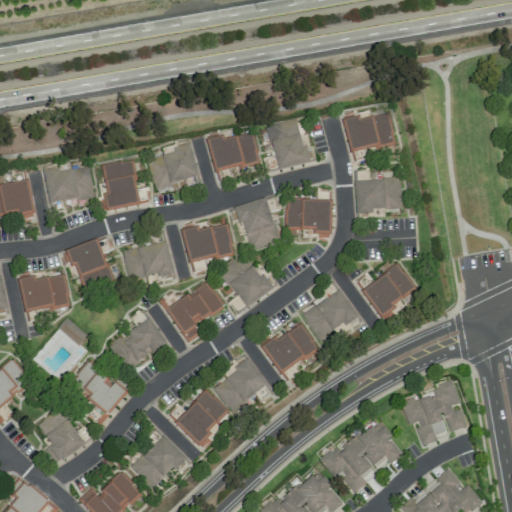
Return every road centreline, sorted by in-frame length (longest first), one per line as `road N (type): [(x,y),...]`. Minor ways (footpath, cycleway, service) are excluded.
road 1 (motorway): [(0,98),(511,9)]
road 2 (residential): [(45,486),(103,443),(138,400),(337,247),(344,227),(341,166),(328,113)]
road 3 (residential): [(0,250),(48,246),(116,221),(189,210),(341,166)]
road 4 (tertiary): [(458,325),(312,402),(185,511)]
road 5 (motorway): [(314,0),(0,54)]
road 6 (tertiary): [(214,511),(325,416),(462,345)]
road 7 (tertiary): [(482,337),(511,502)]
road 8 (residential): [(366,511),(417,468),(464,443)]
